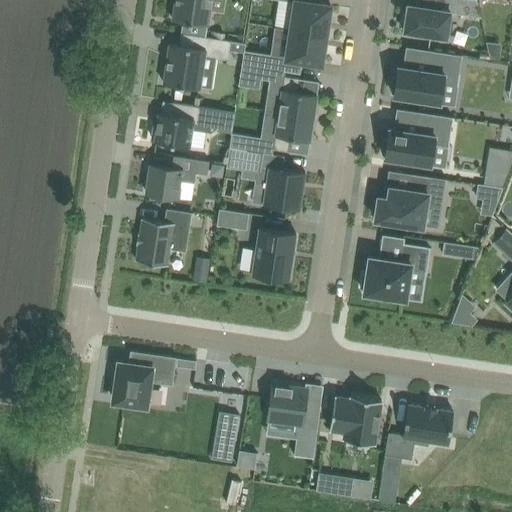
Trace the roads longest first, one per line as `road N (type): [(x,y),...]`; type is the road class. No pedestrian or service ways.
road 1 (residential): [(314,356),(371,0)]
road 2 (tertiary): [(78,316),(126,0)]
road 3 (residential): [(78,316),(314,356)]
road 4 (residential): [(314,356),(511,383)]
road 5 (tertiary): [(48,511),(78,316)]
